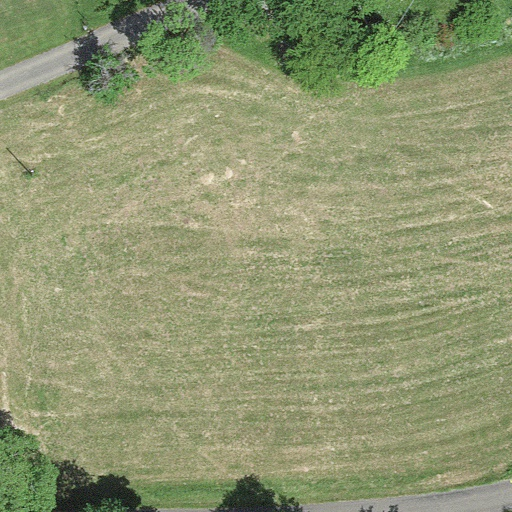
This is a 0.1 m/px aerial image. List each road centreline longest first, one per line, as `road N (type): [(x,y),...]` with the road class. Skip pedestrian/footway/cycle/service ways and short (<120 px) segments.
road 1 (unclassified): [(511,475),(475,487),(146,511)]
road 2 (unclassified): [(125,511),(0,506)]
